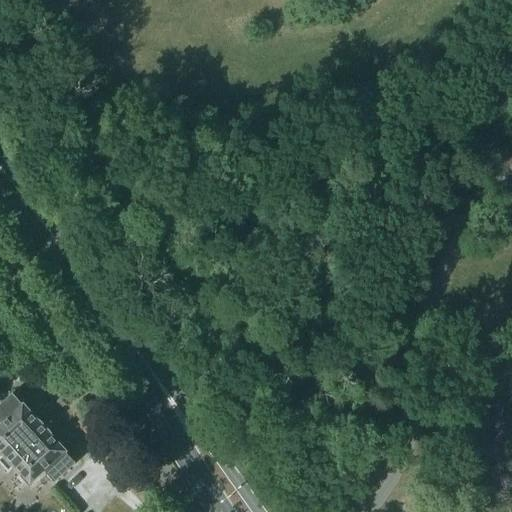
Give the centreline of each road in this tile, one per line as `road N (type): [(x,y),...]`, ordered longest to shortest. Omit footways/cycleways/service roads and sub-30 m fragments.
road 1 (primary): [(255,511),(110,322)]
road 2 (primary): [(110,322),(216,511)]
road 3 (primary): [(110,322),(0,176)]
